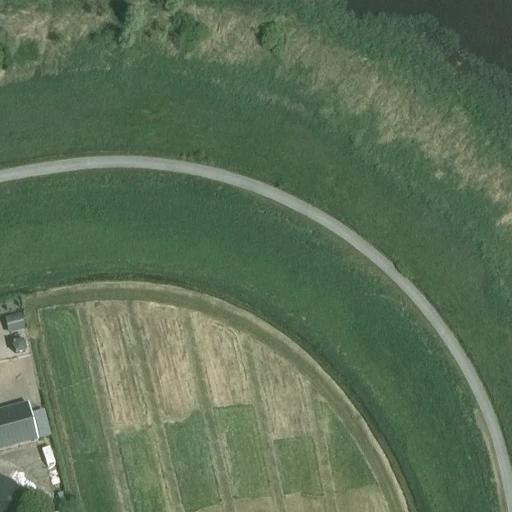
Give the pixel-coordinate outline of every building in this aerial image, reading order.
[(21,316),(5,320),(8,334),(24,331),(21,316)] [(24,343),(14,345),(16,355),(26,353),(24,343)] [(0,452),(38,443),(28,405),(0,412),(0,452)] [(0,475),(0,511),(22,511),(20,474),(0,475)] [(50,502),(51,511),(70,511),(69,500),(50,502)]
